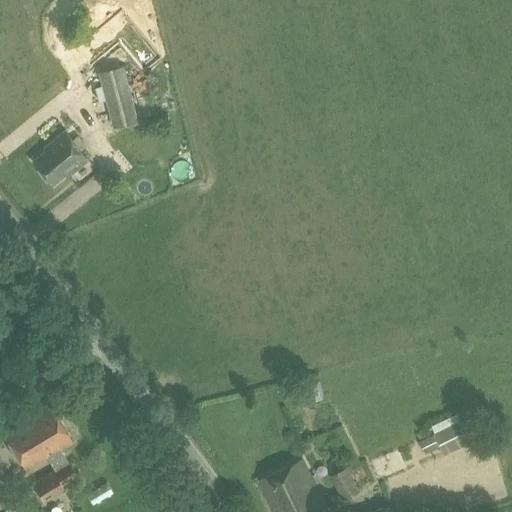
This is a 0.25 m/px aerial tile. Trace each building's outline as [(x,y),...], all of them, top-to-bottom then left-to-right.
[(162,56),(122,9),(75,48),(90,67),(119,43),(144,72),(162,56)] [(100,70),(114,127),(138,120),(126,64),(100,70)] [(138,96),(142,112),(151,109),(147,94),(138,96)] [(34,158),(55,183),(66,174),(68,176),(90,158),(66,129),(45,146),(47,148),(34,158)] [(95,137),(101,153),(119,147),(113,130),(95,137)] [(326,380),(312,384),(317,402),(331,399),(326,380)] [(47,455),(55,469),(33,482),(44,500),(78,479),(68,461),(67,459),(59,447),(73,439),(49,401),(2,430),(25,468),(47,455)] [(434,433),(440,445),(444,453),(481,436),(470,414),(434,433)] [(425,453),(440,445),(434,433),(419,440),(425,453)] [(260,478),(276,511),(320,511),(328,509),(303,458),(260,478)] [(332,475),(344,500),(361,492),(348,467),(332,475)] [(0,509),(0,511),(28,511),(32,510),(23,496),(0,509)]
